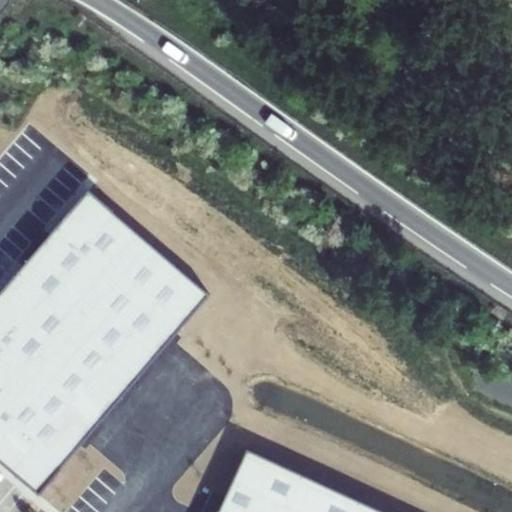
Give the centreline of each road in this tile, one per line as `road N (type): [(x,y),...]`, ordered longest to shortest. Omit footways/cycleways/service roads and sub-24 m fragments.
road 1 (motorway): [(96,0),(511,285)]
road 2 (unclassified): [(115,511),(181,434),(199,396)]
